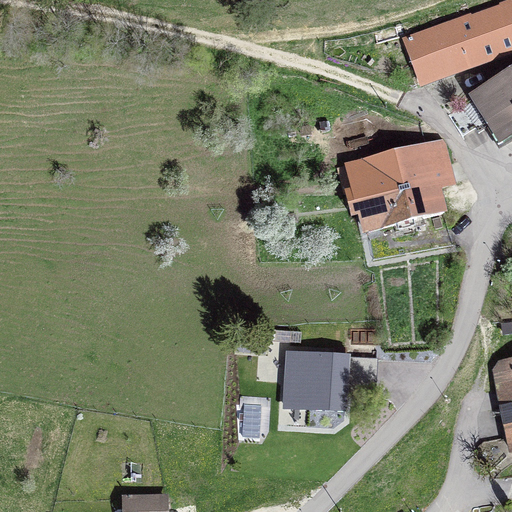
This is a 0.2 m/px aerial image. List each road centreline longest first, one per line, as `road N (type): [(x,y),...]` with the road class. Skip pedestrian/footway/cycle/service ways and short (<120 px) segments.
road 1 (track): [(0,1),(133,22),(404,99)]
road 2 (residential): [(327,511),(440,393),(465,342),(499,207)]
road 3 (residential): [(499,207),(485,169),(449,120),(404,99)]
